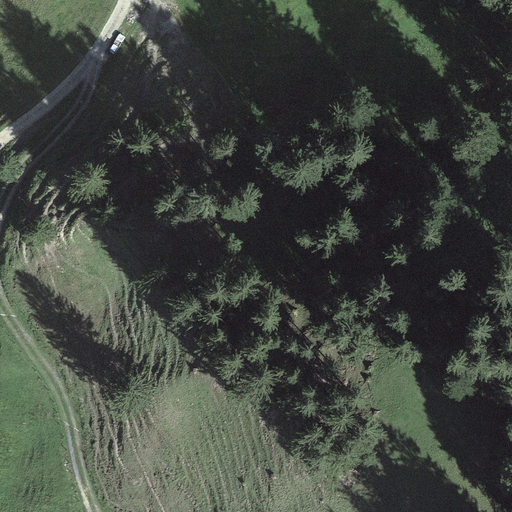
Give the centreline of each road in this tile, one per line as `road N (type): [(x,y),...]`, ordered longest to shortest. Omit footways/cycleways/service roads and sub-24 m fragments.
road 1 (track): [(0,205),(18,166),(91,97),(138,34),(150,0)]
road 2 (track): [(85,511),(42,374),(0,301)]
road 3 (track): [(123,0),(85,69),(0,142)]
